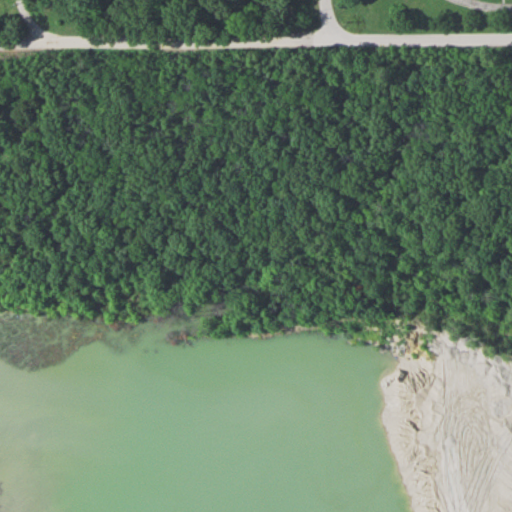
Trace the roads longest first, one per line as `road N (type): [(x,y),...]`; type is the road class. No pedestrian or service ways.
road 1 (residential): [(338,42),(0,46)]
road 2 (residential): [(511,39),(338,42)]
